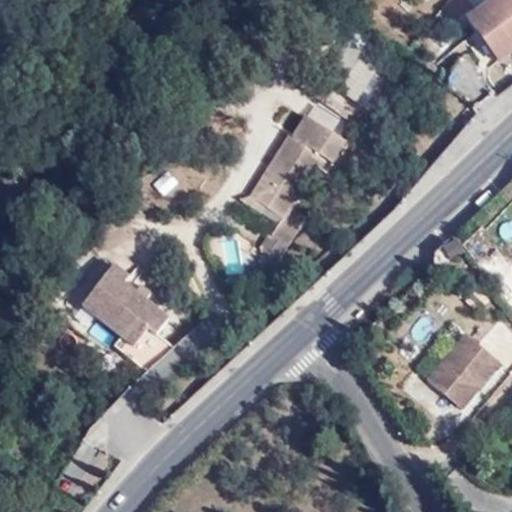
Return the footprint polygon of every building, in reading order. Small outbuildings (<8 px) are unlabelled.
[(501,14),(511,5),(511,0),(495,0),(493,2),(501,14)] [(511,55),(511,5),(501,14),(493,2),(469,20),(501,64),(511,55)] [(356,104),(380,66),(347,47),(323,83),(356,104)] [(272,238),(286,246),(304,220),(289,210),(315,170),(325,177),(346,144),(307,121),(294,141),(290,138),(275,162),(270,170),(264,166),(260,164),(240,194),(282,222),(272,238)] [(270,170),(275,162),(268,158),(264,166),(270,170)] [(289,248),(286,246),(272,238),(268,235),(257,250),(279,263),(289,248)] [(444,261),(461,249),(452,236),(435,248),(444,261)] [(114,265),(82,305),(122,337),(134,346),(149,327),(157,334),(169,319),(124,284),(129,277),(114,265)] [(184,280),(197,314),(209,309),(196,276),(184,280)] [(115,346),(147,371),(174,347),(157,334),(149,327),(134,346),(123,337),(115,346)] [(478,391),(499,368),(463,340),(427,385),(454,408),(471,388),(478,391)]
